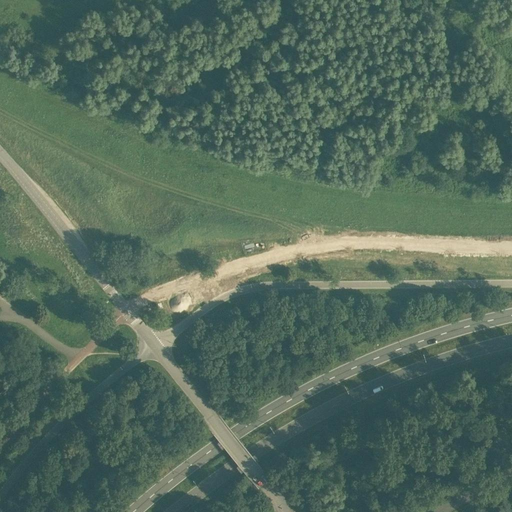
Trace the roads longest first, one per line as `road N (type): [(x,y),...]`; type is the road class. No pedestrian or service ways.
road 1 (secondary): [(511,313),(329,378),(212,447),(135,511)]
road 2 (secondary): [(174,511),(234,463),(318,412),(400,374),(511,339)]
road 3 (secondary): [(511,282),(256,287),(218,300),(155,345)]
road 4 (secondary): [(155,345),(75,409),(0,495)]
road 5 (tertiary): [(286,511),(155,345)]
road 6 (tertiary): [(125,311),(0,154)]
road 7 (unclassified): [(125,311),(76,360),(0,301)]
